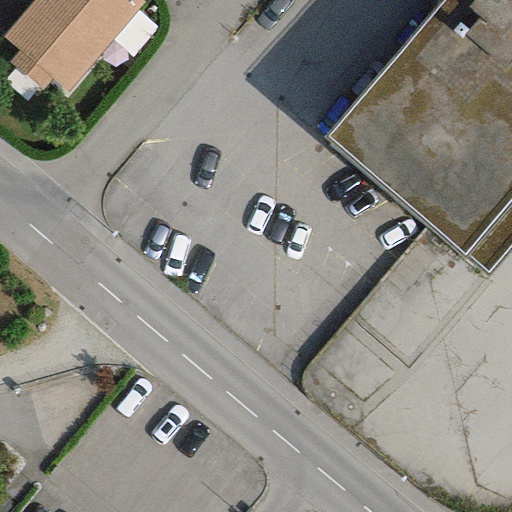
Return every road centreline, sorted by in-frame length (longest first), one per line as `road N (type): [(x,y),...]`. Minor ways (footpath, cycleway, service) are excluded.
road 1 (residential): [(38,256),(334,511)]
road 2 (residential): [(38,256),(261,0)]
